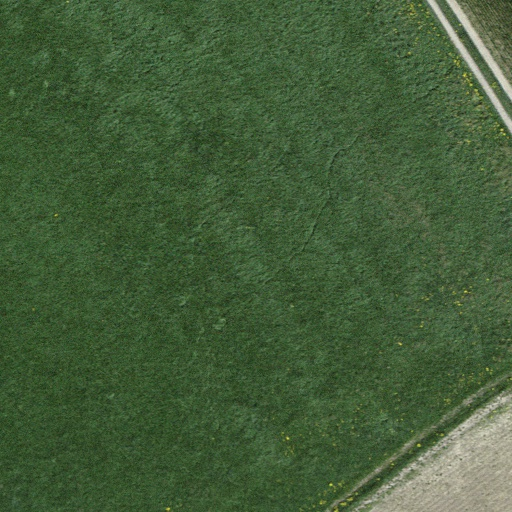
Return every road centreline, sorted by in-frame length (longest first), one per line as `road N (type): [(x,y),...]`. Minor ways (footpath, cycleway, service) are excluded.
road 1 (track): [(511,384),(338,511)]
road 2 (track): [(511,115),(434,0)]
